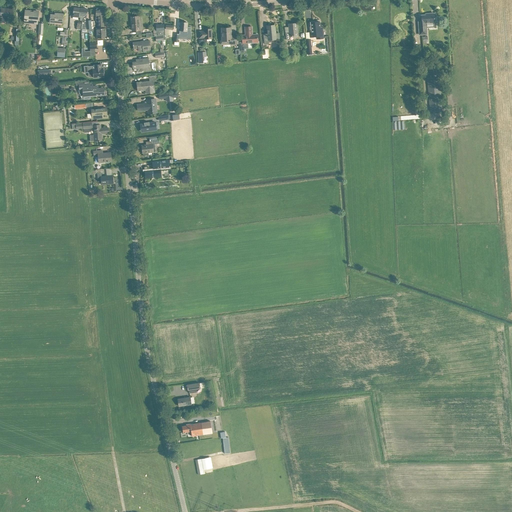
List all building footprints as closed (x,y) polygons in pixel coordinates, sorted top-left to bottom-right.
[(1,11),(0,16),(0,17),(2,17),(2,22),(7,23),(8,16),(13,16),(14,9),(2,8),(2,11),(1,11)] [(88,9),(80,8),(79,17),(80,17),(80,20),(82,20),(82,21),(86,22),(86,20),(88,9)] [(25,10),(25,15),(24,23),(37,25),(38,16),(38,11),(33,11),(33,12),(31,11),(31,9),(30,9),(30,11),(25,10)] [(96,14),(96,16),(96,21),(98,21),(98,28),(104,28),(103,16),(104,9),(96,9),(96,14)] [(50,17),(50,18),(50,21),(53,22),(63,23),(63,14),(55,13),(55,15),(51,14),(50,17)] [(429,15),(421,15),(422,22),(419,22),(419,21),(418,21),(419,35),(427,34),(426,23),(434,22),(436,21),(436,18),(434,18),(434,13),(429,14),(429,15)] [(132,31),(136,30),(137,35),(138,35),(141,34),(140,16),(131,17),(132,31)] [(310,35),(310,37),(316,36),(316,39),(323,39),(323,33),(322,28),(320,29),(319,21),(311,22),(312,35),(310,35)] [(285,32),(285,37),(286,40),(290,39),(290,36),(297,35),(297,23),(289,24),(289,31),(285,32)] [(153,25),(153,30),(154,36),(164,35),(164,24),(153,25)] [(268,34),(264,34),(264,39),(265,44),(269,44),(269,42),(268,39),(276,38),(275,30),(275,25),(267,26),(268,34)] [(243,42),(239,42),(240,51),(244,50),(243,46),(243,43),(258,42),(257,34),(251,35),(251,27),(245,27),(245,35),(242,35),(243,42)] [(97,31),(97,38),(106,38),(106,29),(106,28),(104,28),(98,28),(95,29),(92,29),(89,29),(89,31),(97,31)] [(199,31),(199,36),(199,38),(205,38),(205,39),(212,38),(212,33),(211,28),(204,29),(205,31),(199,31)] [(222,28),(222,32),(220,33),(221,44),(237,43),(237,41),(237,36),(231,36),(230,28),(222,28)] [(150,40),(138,42),(133,43),(133,45),(134,50),(134,48),(138,48),(138,51),(143,50),(143,51),(151,50),(150,40)] [(84,48),(82,48),(82,57),(91,56),(90,52),(90,51),(85,52),(84,48)] [(202,52),(198,53),(199,63),(203,63),(203,57),(206,57),(206,52),(202,52)] [(142,62),(132,63),(133,69),(136,68),(137,73),(142,72),(142,71),(150,70),(149,66),(150,65),(150,61),(149,61),(149,58),(142,59),(142,62)] [(102,71),(101,64),(94,65),(94,66),(88,66),(84,66),(84,73),(88,72),(88,75),(90,76),(93,76),(93,78),(99,77),(99,76),(104,76),(103,70),(102,71)] [(438,67),(426,68),(430,113),(442,112),(438,67)] [(156,76),(154,76),(149,77),(150,81),(141,82),(141,81),(139,81),(139,82),(140,82),(137,83),(138,91),(146,90),(146,93),(154,92),(154,89),(153,80),(156,80),(156,76)] [(88,81),(86,80),(75,81),(79,91),(83,91),(83,99),(90,98),(90,97),(95,95),(104,94),(104,92),(105,91),(103,88),(97,89),(96,86),(92,86),(92,82),(91,82),(90,82),(88,81)] [(155,99),(152,99),(147,100),(148,105),(142,105),(142,104),(137,105),(138,111),(148,110),(149,114),(157,113),(155,99)] [(106,108),(92,109),(93,119),(103,118),(103,114),(107,114),(106,108)] [(155,122),(146,123),(141,124),(142,130),(150,129),(150,130),(156,129),(155,122)] [(92,123),(76,124),(72,125),(73,129),(76,129),(76,130),(83,129),(84,129),(84,133),(90,132),(89,129),(92,128),(92,123)] [(100,125),(95,125),(93,126),(94,133),(93,133),(93,135),(90,136),(90,141),(94,141),(94,142),(99,141),(100,141),(100,140),(102,140),(101,133),(109,132),(108,128),(101,128),(100,125)] [(160,140),(155,141),(150,141),(150,144),(142,145),(143,153),(143,156),(148,155),(148,153),(153,152),(152,144),(160,143),(160,140)] [(94,152),(93,152),(94,156),(98,155),(98,157),(95,157),(96,162),(111,161),(111,153),(103,154),(102,150),(94,151),(94,152)] [(160,170),(169,169),(168,160),(153,162),(153,165),(154,165),(154,170),(160,170)] [(102,169),(97,169),(95,170),(95,173),(97,173),(98,182),(101,181),(101,184),(113,183),(113,175),(102,176),(101,172),(102,172),(102,169)] [(161,177),(160,170),(154,170),(145,171),(145,178),(152,177),(152,179),(149,182),(144,183),(146,183),(146,184),(146,186),(147,186),(148,187),(149,187),(150,188),(176,185),(171,180),(158,182),(155,179),(155,177),(161,177)] [(192,404),(191,397),(178,399),(179,406),(192,404)] [(190,424),(186,424),(187,425),(182,426),(183,432),(191,431),(192,436),(212,433),(210,421),(190,424)] [(213,468),(211,457),(197,459),(200,470),(213,468)]
